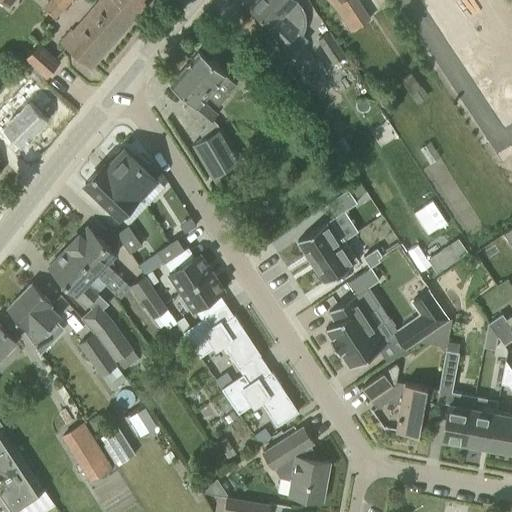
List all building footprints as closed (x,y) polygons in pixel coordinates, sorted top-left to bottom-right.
[(47,0),(42,6),(56,18),(70,0),(47,0)] [(59,40),(75,54),(90,67),(147,0),(96,0),(73,28),(71,26),(59,40)] [(304,16),(301,9),(295,0),(255,0),(249,7),(268,25),(263,30),(280,46),(296,29),(304,35),(304,25),(304,16)] [(329,0),(335,6),(351,30),(371,17),(359,0),(329,0)] [(478,0),(442,21),(477,81),(511,61),(511,43),(487,0),(478,0)] [(330,30),(317,38),(332,62),(345,53),(330,30)] [(26,59),(24,61),(42,78),(44,75),(46,76),(61,60),(39,40),(24,57),(26,59)] [(203,99),(225,74),(199,50),(170,84),(190,101),(184,107),(206,125),(207,126),(214,119),(218,113),(203,99)] [(42,78),(24,61),(8,79),(25,95),(42,78)] [(0,116),(0,141),(14,155),(49,119),(28,98),(14,112),(9,107),(0,116)] [(203,138),(193,144),(212,177),(242,159),(223,126),(221,128),(218,122),(214,119),(207,126),(206,125),(200,132),(203,138)] [(156,178),(147,169),(149,166),(137,155),(134,157),(125,148),(122,150),(119,148),(110,157),(113,160),(107,166),(106,167),(138,197),(156,178)] [(138,197),(106,167),(107,166),(103,163),(85,183),(119,216),(138,197)] [(225,176),(215,182),(224,196),(233,190),(225,176)] [(331,218),(297,240),(311,261),(345,239),(331,218)] [(127,225),(116,232),(129,252),(141,244),(127,225)] [(79,233),(67,246),(68,247),(68,246),(96,273),(106,284),(117,273),(106,262),(116,252),(103,239),(102,240),(88,226),(80,234),(79,233)] [(511,226),(503,232),(511,245),(511,226)] [(169,242),(157,250),(164,262),(184,249),(176,237),(169,242)] [(345,239),(311,261),(325,282),(358,260),(345,239)] [(68,247),(49,266),(87,304),(98,293),(106,284),(96,273),(68,246),(68,247)] [(171,272),(169,273),(181,291),(211,271),(199,253),(195,256),(171,272)] [(387,301),(416,285),(405,265),(376,282),(387,301)] [(153,270),(146,274),(152,283),(159,279),(153,270)] [(211,271),(181,291),(193,310),(195,308),(219,293),(223,290),(211,271)] [(168,308),(145,276),(131,286),(153,318),(168,308)] [(43,333),(61,315),(51,305),(53,303),(32,282),(7,308),(17,318),(16,319),(17,321),(19,319),(27,328),(25,330),(41,352),(52,342),(43,333)] [(339,352),(340,351),(351,366),(384,345),(364,315),(379,305),(367,285),(328,311),(335,321),(325,328),(332,338),(330,339),(332,342),(333,341),(338,348),(337,349),(339,352)] [(421,312),(394,330),(405,348),(449,317),(429,287),(412,298),(421,312)] [(511,314),(506,319),(502,312),(489,321),(504,344),(511,338),(511,314)] [(261,354),(234,314),(219,324),(213,328),(205,316),(189,326),(182,331),(200,356),(221,342),(239,368),(261,354)] [(417,340),(446,346),(452,316),(417,340)] [(183,317),(176,321),(182,331),(189,326),(183,317)] [(111,320),(95,331),(116,360),(121,368),(137,358),(132,349),(111,320)] [(483,346),(495,349),(497,336),(488,322),(483,346)] [(0,356),(15,340),(0,325),(0,356)] [(93,332),(79,343),(102,376),(117,365),(93,332)] [(440,381),(453,383),(459,352),(446,349),(440,381)] [(500,383),(508,385),(511,381),(511,369),(505,359),(500,383)] [(396,430),(419,434),(422,414),(427,386),(395,381),(399,367),(396,362),(378,375),(362,386),(377,408),(387,401),(401,403),(396,430)] [(298,411),(272,371),(257,381),(251,385),(243,373),(232,380),(221,388),(238,413),(259,399),(276,425),(298,411)] [(226,372),(215,379),(221,388),(232,380),(226,372)] [(463,442),(466,442),(475,395),(450,391),(442,438),(450,439),(449,442),(462,444),(463,442)] [(466,442),(489,447),(496,411),(482,409),(484,397),(475,395),(466,442)] [(145,407),(129,417),(139,433),(142,431),(152,425),(155,423),(145,407)] [(231,411),(223,417),(227,423),(236,418),(231,411)] [(496,411),(489,447),(491,447),(491,449),(504,452),(505,450),(511,450),(511,414),(496,411)] [(88,419),(95,430),(106,423),(99,412),(88,419)] [(0,502),(6,511),(7,511),(43,488),(2,427),(4,426),(0,420),(0,502)] [(61,434),(88,478),(110,464),(83,420),(61,434)] [(117,426),(101,436),(118,463),(135,453),(117,426)] [(263,452),(273,468),(274,467),(279,476),(290,478),(287,495),(322,501),(330,461),(314,458),(315,456),(308,445),(313,442),(303,426),(263,452)] [(264,427),(254,435),(259,443),(270,436),(264,427)] [(218,442),(225,452),(232,447),(226,437),(218,442)] [(170,450),(164,454),(168,462),(175,457),(170,450)] [(219,493),(215,511),(218,511),(267,511),(270,502),(228,494),(226,494),(219,493)]
